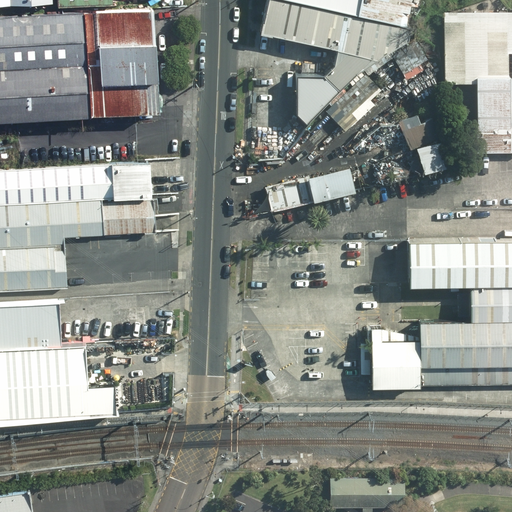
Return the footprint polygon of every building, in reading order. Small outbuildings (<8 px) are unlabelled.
[(336,48),(380,59),(421,24),(423,0),(272,0),(264,31),(336,48)] [(152,6),(87,10),(94,109),(160,106),(152,6)] [(511,7),(441,9),(442,78),(480,77),(481,148),(511,147),(511,128),(507,128),(507,118),(511,118),(511,7)] [(85,9),(0,13),(0,116),(91,111),(85,9)] [(297,113),(310,123),(344,85),(380,59),(336,48),(338,62),(326,73),(297,73),(297,113)] [(301,134),(319,154),(355,120),(337,101),(301,134)] [(439,134),(431,117),(420,122),(415,112),(396,121),(409,148),(439,134)] [(348,158),(266,180),(273,207),(355,185),(348,158)] [(0,170),(0,207),(153,198),(151,164),(0,170)] [(156,235),(153,198),(0,207),(0,249),(65,248),(65,239),(156,235)] [(410,285),(511,280),(511,241),(410,242),(410,285)] [(65,248),(0,249),(0,295),(66,294),(65,248)] [(472,324),(511,323),(511,288),(472,289),(472,302),(472,324)] [(0,351),(60,349),(59,306),(0,308),(0,351)] [(369,327),(370,383),(511,382),(511,323),(472,324),(419,320),(421,343),(383,342),(381,326),(369,327)] [(0,351),(0,424),(116,412),(114,383),(90,385),(87,348),(60,349),(0,351)] [(141,409),(140,406),(166,403),(164,381),(138,385),(138,387),(122,389),(123,399),(117,399),(118,411),(141,409)] [(332,479),(331,505),(354,506),(399,506),(400,480),(332,479)] [(0,497),(0,511),(32,511),(30,493),(0,497)] [(448,511),(433,502),(427,511),(448,511)]
